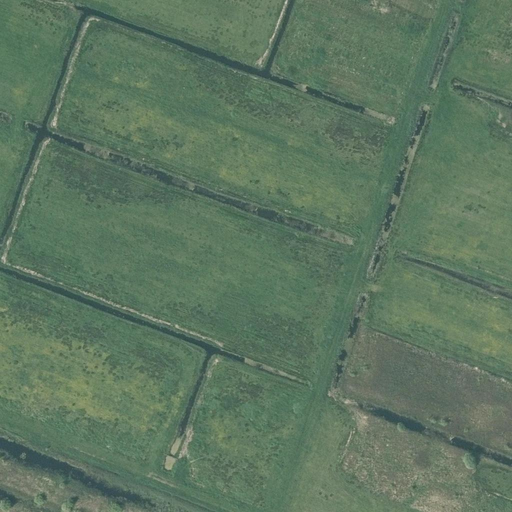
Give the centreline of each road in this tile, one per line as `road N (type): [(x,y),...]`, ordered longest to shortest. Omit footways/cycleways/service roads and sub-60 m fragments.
road 1 (unknown): [(448,0),(279,511)]
road 2 (unknown): [(225,511),(0,419)]
